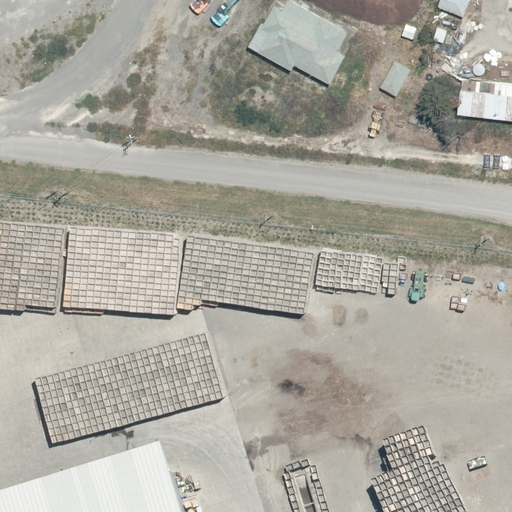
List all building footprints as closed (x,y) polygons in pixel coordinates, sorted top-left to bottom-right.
[(356,30),(296,0),(271,0),(249,45),(294,68),(296,65),(330,83),(356,30)] [(473,0),(443,0),(440,12),(468,19),(473,0)] [(412,68),(396,60),(382,86),(398,95),(412,68)] [(511,81),(464,76),(460,113),(511,119),(511,81)] [(162,511),(147,461),(0,506),(0,511),(162,511)]
